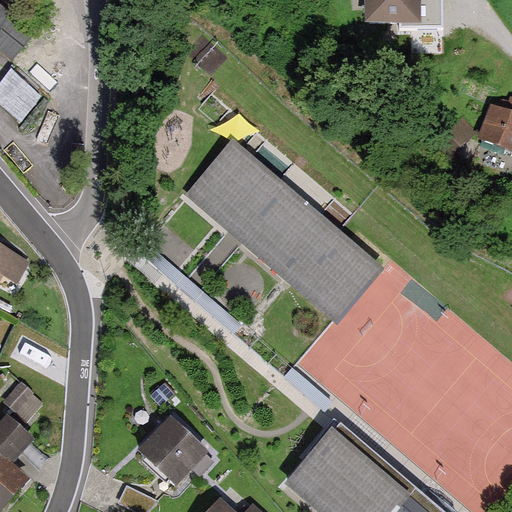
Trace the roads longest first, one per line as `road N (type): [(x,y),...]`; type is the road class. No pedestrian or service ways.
road 1 (residential): [(60,511),(73,461),(83,322),(56,249)]
road 2 (residential): [(56,249),(91,206),(98,55),(91,0)]
